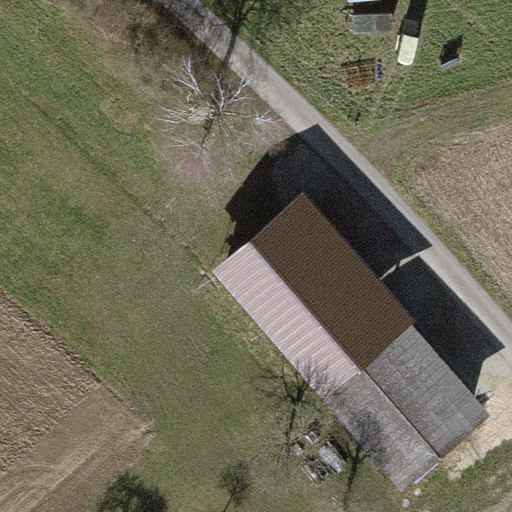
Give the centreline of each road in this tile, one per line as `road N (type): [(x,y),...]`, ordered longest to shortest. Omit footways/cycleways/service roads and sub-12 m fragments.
road 1 (track): [(180,0),(357,153),(511,332)]
road 2 (track): [(357,153),(511,108)]
